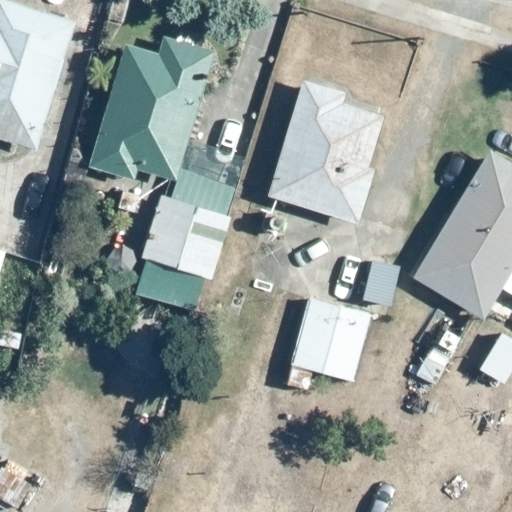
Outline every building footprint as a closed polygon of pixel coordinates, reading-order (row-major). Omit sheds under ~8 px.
[(0,0),(0,135),(42,149),(80,23),(3,0),(0,0)] [(172,176),(182,179),(186,167),(215,65),(133,41),(96,167),(141,180),(144,168),(172,176)] [(391,110),(301,88),(275,198),(365,220),(391,110)] [(511,334),(511,165),(482,149),(407,279),(510,338),(511,334)] [(244,183),(186,167),(182,179),(172,176),(140,292),(208,312),(244,183)] [(0,292),(13,252),(0,247),(0,292)] [(376,311),(315,297),(299,365),(360,379),(376,311)]
